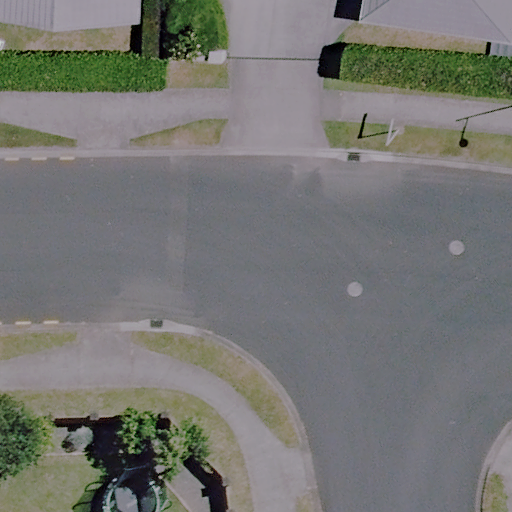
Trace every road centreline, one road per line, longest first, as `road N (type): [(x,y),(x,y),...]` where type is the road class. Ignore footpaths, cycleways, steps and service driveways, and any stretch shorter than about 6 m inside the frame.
road 1 (residential): [(0,251),(412,262)]
road 2 (residential): [(412,262),(417,511)]
